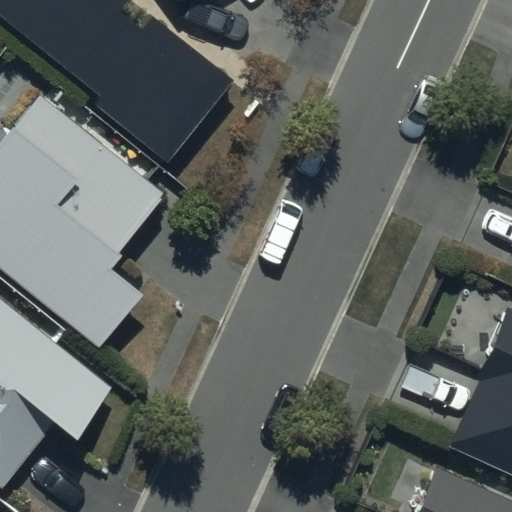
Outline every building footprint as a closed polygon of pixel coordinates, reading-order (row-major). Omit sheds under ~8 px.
[(0,0),(0,20),(89,89),(82,96),(161,161),(228,79),(135,0),(0,0)] [(164,193),(38,91),(0,137),(0,269),(92,344),(135,292),(104,266),(164,193)] [(109,384),(0,296),(0,479),(51,417),(70,433),(109,384)] [(511,310),(509,309),(446,445),(511,475),(511,310)] [(511,511),(511,500),(430,461),(406,511),(511,511)]
